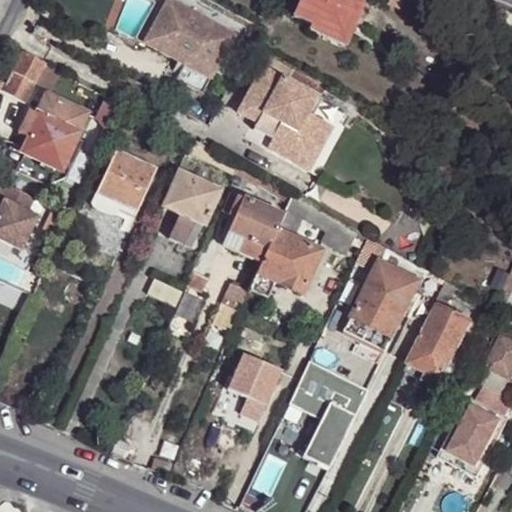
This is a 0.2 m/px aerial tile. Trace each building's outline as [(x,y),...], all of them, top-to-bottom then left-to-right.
[(165,0),(147,34),(213,70),(232,36),(167,0),(165,0)] [(355,9),(358,8),(359,5),(360,0),(299,0),(293,15),(309,21),(307,28),(342,44),(348,29),(350,26),(349,21),(346,19),(352,8),(355,9)] [(350,26),(358,8),(355,9),(352,8),(346,19),(349,21),(350,26)] [(199,95),(213,70),(147,34),(141,44),(181,66),(173,81),(199,95)] [(41,65),(22,54),(1,92),(20,102),(41,65)] [(235,114),(256,126),(265,131),(267,127),(275,133),(270,142),(303,161),(323,126),(312,119),(321,102),(261,68),(235,114)] [(49,87),(62,99),(73,86),(60,75),(49,87)] [(87,118),(44,98),(40,109),(56,116),(51,125),(78,138),(87,118)] [(40,109),(35,118),(26,137),(17,156),(60,176),(78,138),(51,125),(56,116),(40,109)] [(26,137),(35,118),(30,116),(20,134),(26,137)] [(120,129),(113,125),(105,140),(113,144),(120,129)] [(265,131),(256,126),(252,133),(270,142),(275,133),(267,127),(265,131)] [(303,161),(270,142),(265,152),(307,175),(333,131),(323,126),(303,161)] [(183,148),(230,175),(234,164),(199,144),(188,138),(183,148)] [(92,194),(133,213),(151,169),(111,152),(92,194)] [(267,193),(271,186),(234,164),(230,175),(267,193)] [(176,213),(192,219),(201,223),(217,188),(177,172),(163,207),(176,213)] [(31,201),(5,187),(0,195),(0,202),(1,203),(0,203),(0,243),(17,252),(34,219),(24,214),(31,201)] [(131,219),(133,213),(92,194),(90,201),(131,219)] [(225,235),(264,251),(280,218),(228,196),(220,214),(232,219),(225,235)] [(323,244),(354,261),(365,238),(289,196),(280,218),(264,251),(259,264),(255,273),(277,283),(301,294),(320,251),(300,243),(306,222),(328,234),(323,244)] [(186,234),(192,219),(176,213),(170,227),(186,234)] [(181,245),(186,234),(170,227),(165,237),(181,245)] [(220,246),(259,264),(264,251),(225,235),(220,246)] [(428,280),(430,276),(417,268),(372,242),(359,267),(372,273),(366,284),(406,305),(418,286),(423,288),(428,280)] [(269,302),(277,283),(255,273),(247,293),(269,302)] [(489,288),(499,292),(506,278),(495,274),(489,288)] [(437,285),(428,280),(423,288),(421,290),(431,295),(437,285)] [(148,298),(172,308),(178,295),(154,283),(148,298)] [(406,305),(366,284),(349,315),(390,337),(406,305)] [(225,299),(240,307),(247,293),(231,285),(225,299)] [(511,287),(509,286),(500,309),(507,312),(511,299),(511,287)] [(415,386),(433,395),(469,321),(437,304),(411,357),(425,364),(415,386)] [(383,350),(390,337),(349,315),(342,329),(356,336),(383,350)] [(383,350),(356,336),(349,348),(377,362),(383,350)] [(507,382),(511,369),(511,345),(496,339),(481,372),(507,382)] [(280,374),(244,357),(229,388),(247,397),(241,410),(259,419),(280,374)] [(425,364),(411,357),(400,380),(415,386),(425,364)] [(365,392),(307,362),(286,405),(318,422),(300,458),(325,471),(365,392)] [(507,382),(481,372),(476,384),(500,398),(507,382)] [(473,480),(504,420),(464,399),(433,459),(473,480)]
